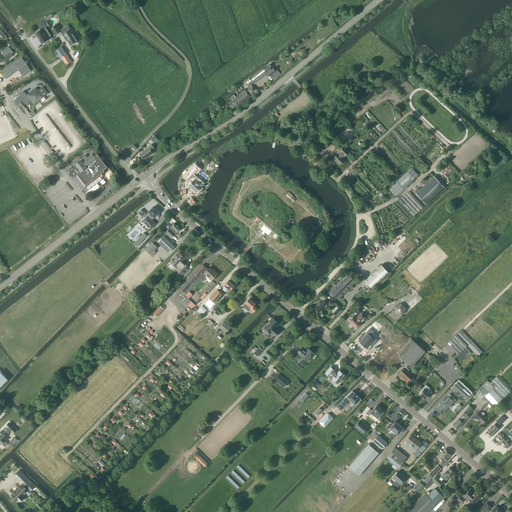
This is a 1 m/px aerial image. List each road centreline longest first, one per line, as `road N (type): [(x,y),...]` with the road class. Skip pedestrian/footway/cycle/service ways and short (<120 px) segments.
road 1 (tertiary): [(511,495),(144,176)]
road 2 (tertiary): [(144,176),(263,95),(378,0)]
road 3 (tertiary): [(0,287),(144,176)]
road 4 (track): [(171,326),(176,344),(65,456)]
